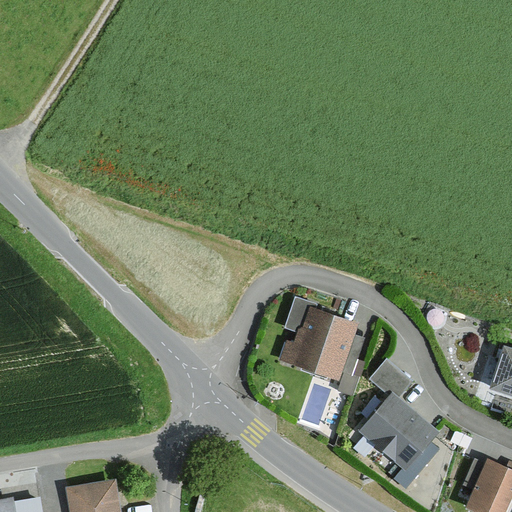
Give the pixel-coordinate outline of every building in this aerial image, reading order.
[(356,318),(311,304),(294,356),(338,371),(356,318)] [(511,341),(506,340),(493,379),(511,384),(511,341)] [(435,427),(393,390),(363,425),(406,461),(435,427)] [(511,511),(511,464),(488,454),(469,500),(497,511),(511,511)] [(119,511),(113,477),(68,485),(72,511),(119,511)] [(13,511),(10,494),(0,495),(0,511),(13,511)]
